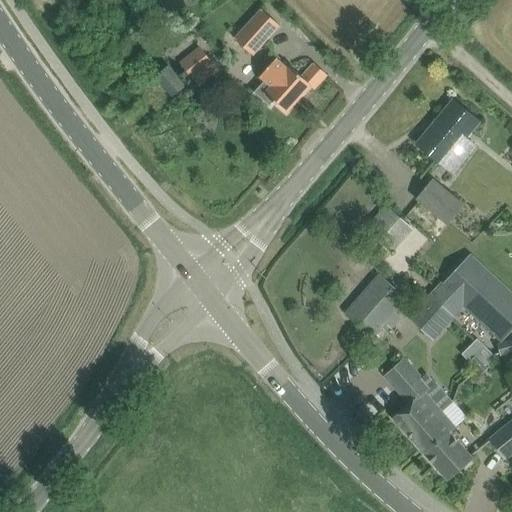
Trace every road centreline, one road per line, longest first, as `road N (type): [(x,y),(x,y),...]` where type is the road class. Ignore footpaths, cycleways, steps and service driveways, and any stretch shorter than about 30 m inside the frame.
road 1 (tertiary): [(206,289),(441,0)]
road 2 (tertiary): [(206,289),(0,18)]
road 3 (tertiary): [(419,511),(379,484),(206,289)]
road 4 (tertiary): [(29,511),(206,289)]
